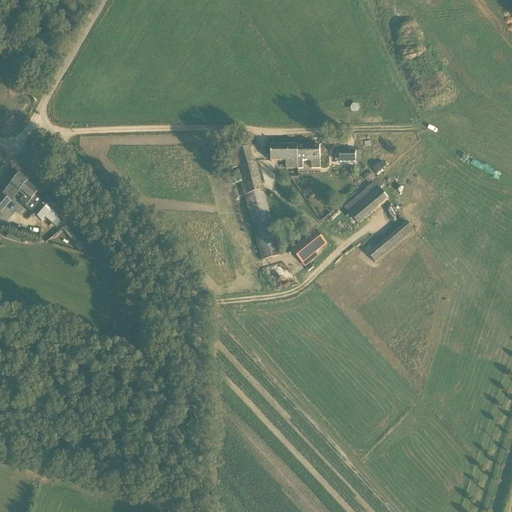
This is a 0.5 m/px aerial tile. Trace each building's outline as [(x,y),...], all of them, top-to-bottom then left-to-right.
[(298,146),(271,146),(271,162),(287,162),(286,169),(298,169),(298,146)] [(311,168),(321,168),(320,146),(298,146),(298,169),(304,169),(304,161),(311,161),(311,168)] [(263,261),(272,258),(281,256),(271,220),(256,163),(254,163),(249,147),(228,153),(239,194),(244,193),(263,261)] [(340,162),(360,161),(360,151),(340,152),(340,154),(336,154),(336,160),(340,160),(340,162)] [(382,169),(379,164),(378,164),(372,169),(377,175),(383,170),(382,169)] [(370,172),(364,177),(369,183),(375,178),(370,172)] [(26,207),(39,192),(27,183),(28,182),(19,175),(6,191),(15,198),(19,193),(24,197),(20,202),(26,207)] [(375,181),(345,207),(360,225),(390,199),(375,181)] [(0,213),(1,214),(11,203),(1,194),(0,194),(0,213)] [(59,217),(51,210),(52,209),(43,202),(38,197),(34,201),(39,205),(33,213),(42,221),(45,218),(52,224),(59,217)] [(408,223),(369,255),(376,263),(414,230),(408,223)] [(315,230),(284,256),(295,270),(322,249),(324,251),(329,247),(315,230)] [(7,235),(6,239),(19,243),(21,239),(7,235)]
